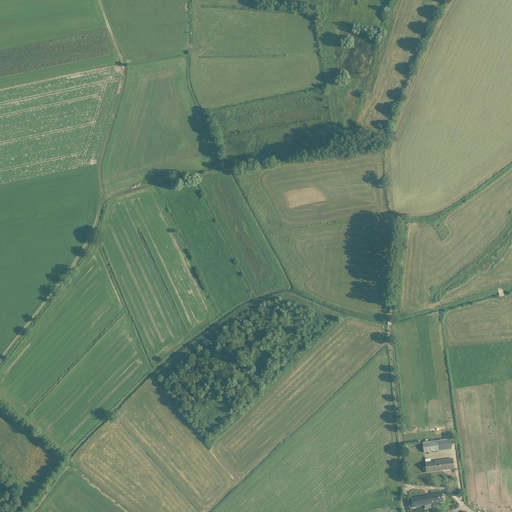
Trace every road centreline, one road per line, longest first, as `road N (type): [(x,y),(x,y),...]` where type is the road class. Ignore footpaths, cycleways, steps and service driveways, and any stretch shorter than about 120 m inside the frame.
road 1 (track): [(100,0),(123,69),(99,164),(104,195),(375,139),(389,141),(398,223)]
road 2 (track): [(432,488),(404,480),(388,324),(398,223)]
road 3 (track): [(108,196),(92,244),(0,358)]
road 4 (track): [(389,141),(452,0)]
road 5 (track): [(397,217),(437,213),(511,160)]
